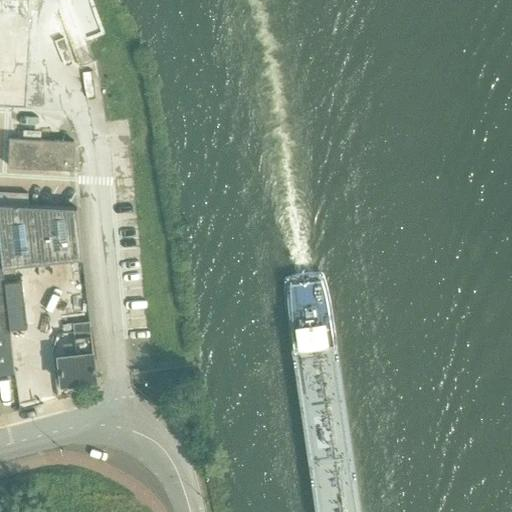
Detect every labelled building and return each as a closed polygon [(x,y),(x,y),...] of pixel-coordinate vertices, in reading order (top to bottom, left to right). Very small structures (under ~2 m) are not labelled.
[(8,166),(73,169),(74,141),(50,140),(51,131),(56,124),(57,124),(57,116),(22,114),(21,139),(10,138),(8,166)] [(77,208),(0,204),(0,234),(4,268),(82,258),(77,208)] [(0,373),(16,372),(11,328),(18,327),(13,282),(6,283),(4,268),(0,234),(0,373)] [(73,324),(75,338),(76,354),(93,352),(90,322),(73,324)] [(59,356),(62,383),(96,379),(93,352),(76,354),(59,356)]
